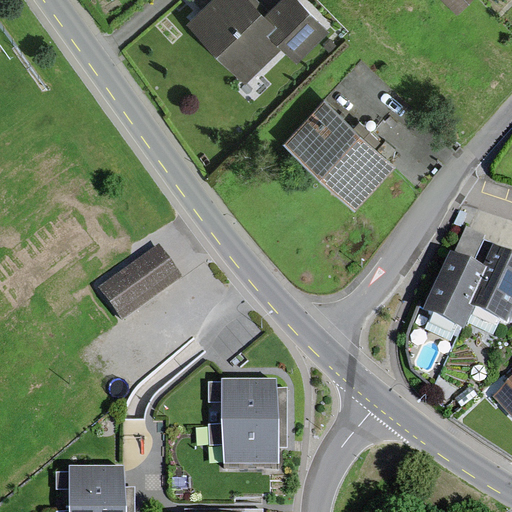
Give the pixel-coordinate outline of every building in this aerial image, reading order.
[(284,0),(270,13),(258,0),(214,0),(194,19),(246,76),(283,42),(296,57),(335,23),(313,0),(284,0)] [(470,0),(442,0),(457,14),(470,0)] [(397,162),(324,96),(283,141),(355,207),(397,162)] [(507,329),(511,317),(511,260),(500,255),(474,314),(507,329)] [(182,285),(161,256),(105,297),(126,326),(182,285)] [(484,276),(452,261),(428,316),(460,330),(484,276)] [(273,427),(273,388),(225,388),(226,428),(273,427)] [(213,453),(223,453),(221,399),(211,399),(213,453)] [(274,466),(273,427),(226,428),(227,467),(274,466)] [(70,473),(70,511),(126,511),(126,473),(70,473)]
